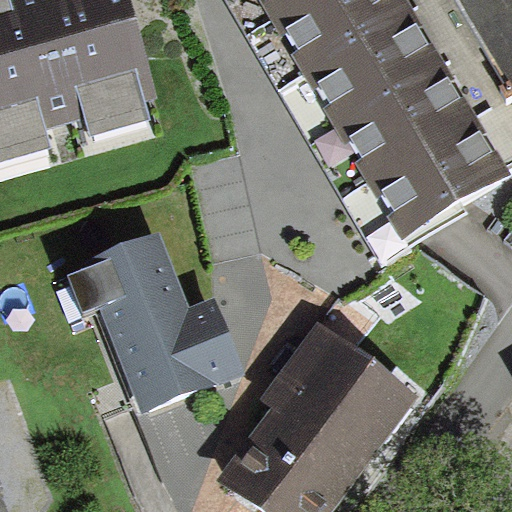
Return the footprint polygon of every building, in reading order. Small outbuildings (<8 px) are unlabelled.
[(0,0),(0,152),(154,109),(123,0),(0,0)] [(511,104),(448,0),(255,0),(402,243),(511,176),(511,104)] [(511,0),(448,0),(511,104),(511,0)] [(145,238),(70,267),(131,418),(228,379),(201,310),(178,319),(145,238)] [(318,511),(402,391),(312,330),(271,389),(283,397),(218,491),(248,511),(318,511)]
